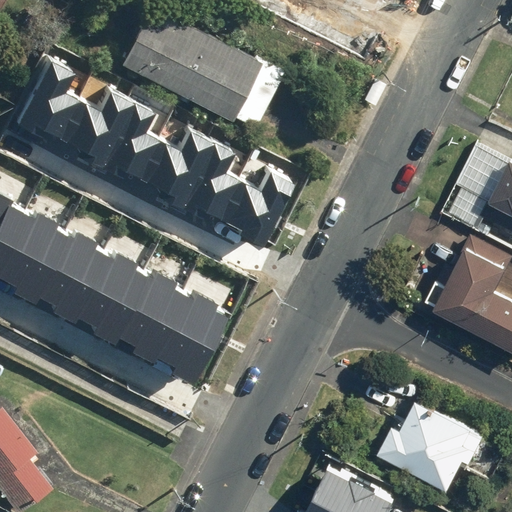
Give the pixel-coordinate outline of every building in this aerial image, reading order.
[(274,0),(298,13),(304,0),(274,0)] [(280,72),(255,59),(147,1),(115,61),(219,117),(248,132),(280,72)] [(46,59),(16,124),(63,146),(83,104),(61,93),(71,71),(46,59)] [(63,146),(103,165),(133,101),(109,90),(99,111),(83,104),(63,146)] [(133,101),(103,165),(148,187),(168,145),(146,135),(157,112),(133,101)] [(148,187),(183,203),(213,141),(196,132),(185,153),(168,145),(148,187)] [(213,141),(183,203),(226,224),(245,184),(222,173),(233,151),(213,141)] [(511,160),(508,158),(480,216),(511,232),(511,160)] [(226,224),(269,245),(298,182),(271,170),(261,191),(245,184),(226,224)] [(0,251),(23,205),(0,193),(0,251)] [(68,228),(23,205),(0,251),(0,278),(19,288),(15,295),(31,302),(68,228)] [(108,248),(68,228),(31,302),(37,306),(40,300),(57,308),(53,315),(71,323),(108,248)] [(511,253),(472,232),(454,266),(432,307),(511,350),(511,296),(496,288),(511,258),(511,253)] [(149,269),(108,248),(71,323),(75,325),(78,319),(95,328),(92,334),(112,344),(149,269)] [(185,288),(149,269),(112,344),(115,346),(119,338),(137,347),(134,354),(148,361),(185,288)] [(234,312),(185,288),(148,361),(155,364),(158,359),(176,368),(173,375),(196,386),(234,312)] [(508,447),(483,434),(416,399),(402,425),(393,421),(377,451),(445,486),(458,462),(491,479),(508,447)] [(32,447),(0,410),(0,489),(16,509),(47,483),(23,454),(32,447)] [(327,471),(305,511),(385,511),(390,504),(327,471)]
